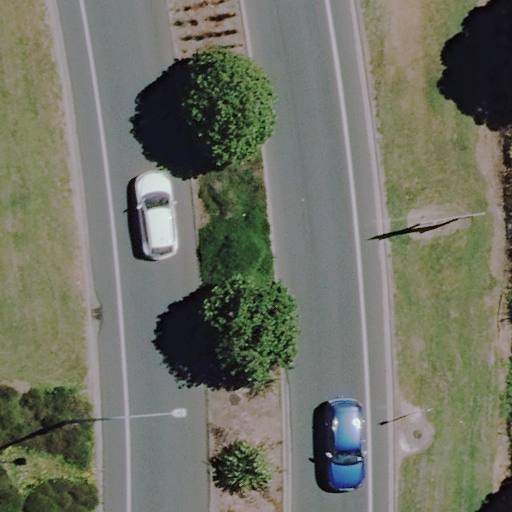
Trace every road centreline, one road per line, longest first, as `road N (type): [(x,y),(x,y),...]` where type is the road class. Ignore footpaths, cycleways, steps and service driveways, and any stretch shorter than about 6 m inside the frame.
road 1 (secondary): [(162,511),(156,225),(114,0)]
road 2 (secondary): [(317,0),(380,511)]
